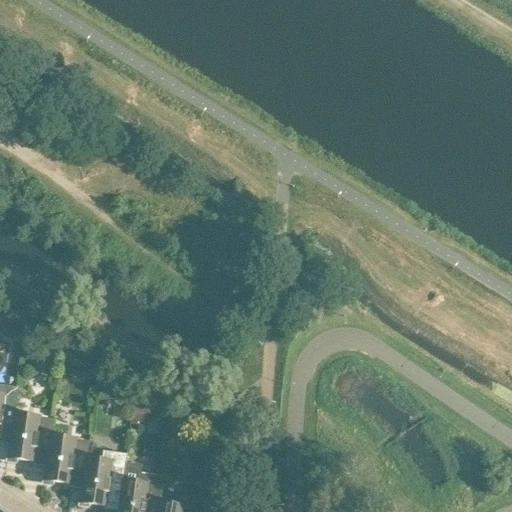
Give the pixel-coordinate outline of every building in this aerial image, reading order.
[(0,314),(0,333),(6,332),(12,322),(0,314)] [(48,357),(43,360),(46,367),(51,367),(56,364),(53,359),(52,358),(51,358),(51,357),(50,357),(49,357),(48,357)] [(0,443),(9,445),(10,445),(14,414),(15,415),(18,389),(0,386),(0,443)] [(134,410),(133,411),(144,415),(145,412),(148,405),(138,401),(134,410)] [(33,465),(45,467),(46,467),(50,437),(51,437),(53,420),(15,415),(14,414),(10,445),(9,445),(7,459),(10,459),(9,461),(17,463),(17,460),(33,462),(33,465)] [(86,459),(87,459),(89,442),(51,437),(50,437),(46,467),(45,467),(43,481),(46,481),(46,484),(53,485),(53,482),(69,485),(69,487),(81,489),(82,489),(86,459)] [(92,508),(117,511),(118,511),(122,481),(123,481),(125,464),(126,455),(103,452),(102,461),(87,459),(86,459),(82,489),(81,489),(79,503),(82,504),(82,506),(89,507),(89,505),(92,505),(92,508)] [(162,478),(141,475),(142,466),(125,464),(123,481),(122,481),(118,511),(117,511),(157,511),(158,504),(159,504),(162,478)] [(197,511),(199,500),(175,497),(174,506),(159,504),(158,504),(157,511),(197,511)]
